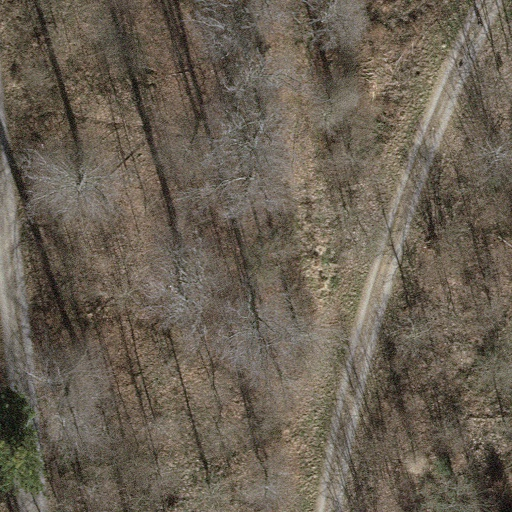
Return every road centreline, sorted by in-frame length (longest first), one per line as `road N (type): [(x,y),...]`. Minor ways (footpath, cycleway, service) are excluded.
road 1 (track): [(495,0),(394,247),(352,398),(333,511)]
road 2 (track): [(0,188),(33,511)]
